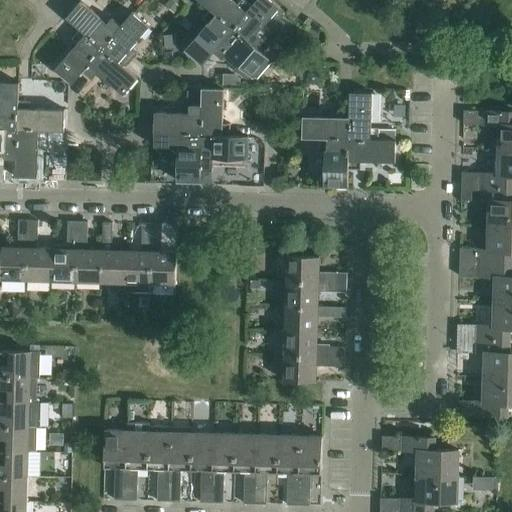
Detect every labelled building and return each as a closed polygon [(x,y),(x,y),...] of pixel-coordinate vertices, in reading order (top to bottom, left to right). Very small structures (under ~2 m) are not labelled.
[(175,12),(180,7),(173,0),(171,0),(167,5),(175,12)] [(234,0),(199,0),(212,10),(212,9),(234,29),(253,7),(253,6),(245,0),(243,0),(240,5),(234,0)] [(253,7),(234,29),(256,48),(256,47),(264,39),(258,34),(263,28),(269,33),(286,12),(281,7),(271,0),(258,0),(253,6),(253,7)] [(83,1),(68,18),(81,29),(82,29),(104,48),(123,26),(122,25),(114,18),(109,24),(83,1)] [(210,23),(187,50),(204,64),(215,51),(234,29),(212,9),(212,10),(204,19),(210,23)] [(123,26),(104,48),(126,67),(126,66),(133,58),(138,52),(133,47),(150,27),(133,13),(122,25),(123,26)] [(80,43),(57,69),(74,84),(85,71),(85,70),(104,48),(82,29),(81,29),(74,38),(80,43)] [(234,29),(215,51),(224,59),(229,53),(240,63),(235,69),(247,79),(252,78),(254,75),(257,78),(272,61),(263,53),(256,47),(256,48),(234,29)] [(269,46),(263,53),(272,61),(278,54),(269,46)] [(104,48),(85,70),(85,71),(94,78),(98,73),(125,95),(139,79),(126,66),(126,67),(104,48)] [(219,70),(218,84),(233,84),(234,71),(219,70)] [(0,128),(18,129),(19,100),(20,100),(20,83),(0,82),(0,128)] [(203,106),(202,135),(232,136),(232,124),(224,124),(225,89),(203,88),(203,106)] [(351,110),(350,139),(380,140),(380,128),(373,128),(373,93),(351,93),(351,110)] [(19,100),(18,129),(48,130),(48,131),(66,131),(66,109),(31,108),(31,101),(20,100),(19,100)] [(156,112),(155,134),(156,134),(173,135),(173,134),(202,135),(203,106),(191,106),(191,113),(156,112)] [(304,116),(304,139),(321,139),(350,139),(351,110),(339,110),(339,117),(304,116)] [(511,112),(465,111),(465,125),(501,126),(500,149),(511,149),(511,112)] [(0,151),(6,151),(6,159),(17,159),(18,129),(0,128),(0,151)] [(17,159),(17,177),(39,177),(40,142),(48,143),(48,131),(48,130),(18,129),(17,159)] [(156,134),(155,146),(173,147),(180,152),(179,181),(202,182),(202,170),(202,164),(202,135),(173,134),(173,135),(156,134)] [(202,135),(202,164),(202,170),(213,170),(213,164),(248,165),(248,158),(249,136),(232,136),(202,135)] [(320,171),(320,186),(327,186),(350,186),(350,169),(350,139),(321,139),(321,151),(328,151),(328,168),(324,168),(320,171)] [(350,139),(350,169),(362,169),(362,162),(397,163),(397,140),(380,140),(350,139)] [(463,173),(463,186),(511,187),(511,149),(500,149),(500,174),(463,173)] [(253,174),(253,185),(264,185),(264,174),(253,174)] [(511,187),(463,186),(462,201),(491,202),(490,225),(511,225),(511,187)] [(3,248),(2,280),(27,280),(29,220),(19,220),(19,236),(18,248),(3,248)] [(29,220),(27,280),(52,281),(53,249),(38,249),(38,237),(39,221),(29,220)] [(52,281),(52,285),(77,286),(77,282),(79,222),(69,221),(68,237),(68,246),(53,245),(53,249),(52,281)] [(79,222),(77,282),(102,283),(103,251),(87,250),(88,238),(88,222),(79,222)] [(103,251),(102,283),(126,283),(127,251),(112,251),(112,239),(113,223),(104,222),(104,239),(103,251)] [(126,283),(126,291),(151,291),(151,284),(153,224),(144,224),(143,240),(143,252),(127,251),(126,283)] [(153,224),(151,284),(176,285),(177,285),(178,253),(162,252),(162,240),(163,224),(153,224)] [(461,249),(461,262),(511,263),(511,225),(490,225),(490,250),(461,249)] [(250,242),(250,254),(261,255),(262,242),(250,242)] [(288,278),(288,281),(348,283),(348,273),(332,273),(320,272),(321,257),(312,256),(288,256),(288,270),(288,278)] [(511,263),(461,262),(460,277),(496,278),(496,301),(511,301),(511,263)] [(252,280),(252,288),(261,288),(261,280),(252,280)] [(288,281),(287,306),(319,307),(320,292),(331,292),(348,293),(348,283),(288,281)] [(459,325),(459,338),(511,340),(511,327),(511,301),(496,301),(495,326),(459,325)] [(287,306),(286,331),(319,332),(319,318),(331,318),(347,318),(347,308),(331,307),(319,307),(287,306)] [(14,307),(14,320),(26,320),(26,308),(14,307)] [(28,307),(27,319),(37,320),(38,307),(28,307)] [(286,331),(285,356),(346,357),(346,349),(330,348),(318,348),(319,332),(286,331)] [(459,338),(458,352),(486,353),(486,377),(511,378),(511,351),(511,352),(511,340),(459,338)] [(0,376),(40,378),(40,377),(42,378),(43,352),(0,350),(0,376)] [(285,381),(317,382),(318,367),(329,367),(345,368),(345,366),(346,357),(285,356),(285,381)] [(64,369),(64,378),(75,378),(75,369),(64,369)] [(0,376),(0,401),(32,402),(39,402),(40,378),(0,376)] [(457,400),(457,414),(509,416),(509,404),(511,404),(511,378),(486,377),(485,401),(457,400)] [(0,426),(32,427),(37,427),(39,427),(40,402),(39,402),(32,402),(0,401),(0,426)] [(128,431),(127,501),(138,501),(138,469),(149,469),(150,432),(150,427),(150,423),(129,422),(128,431)] [(0,426),(0,450),(31,452),(37,452),(37,427),(32,427),(0,426)] [(150,432),(149,469),(158,470),(157,501),(169,502),(172,428),(150,427),(150,432)] [(172,428),(169,502),(181,502),(182,471),(192,471),(193,433),(193,428),(172,428)] [(106,431),(105,468),(116,469),(115,500),(127,501),(128,431),(106,431)] [(193,433),(192,471),(201,471),(200,503),(212,503),(214,434),(193,433)] [(214,434),(212,503),(223,503),(224,472),(235,472),(236,434),(214,434)] [(236,434),(235,472),(245,472),(244,504),(255,504),(257,435),(236,434)] [(257,435),(255,504),(267,504),(268,473),(278,473),(279,435),(257,435)] [(279,435),(278,473),(288,474),(288,505),(298,505),(300,436),(279,435)] [(300,436),(298,505),(310,506),(310,505),(311,474),(322,475),(323,437),(300,436)] [(384,436),(383,450),(419,451),(418,474),(459,476),(460,450),(436,449),(436,438),(384,436)] [(0,475),(30,477),(31,452),(0,450),(0,475)] [(55,453),(54,474),(72,475),(73,454),(55,453)] [(382,497),(382,511),(405,511),(434,511),(435,501),(458,502),(459,476),(418,474),(418,499),(382,497)] [(0,475),(0,500),(30,501),(30,477),(0,475)] [(0,511),(29,511),(30,501),(0,500),(0,511)]
